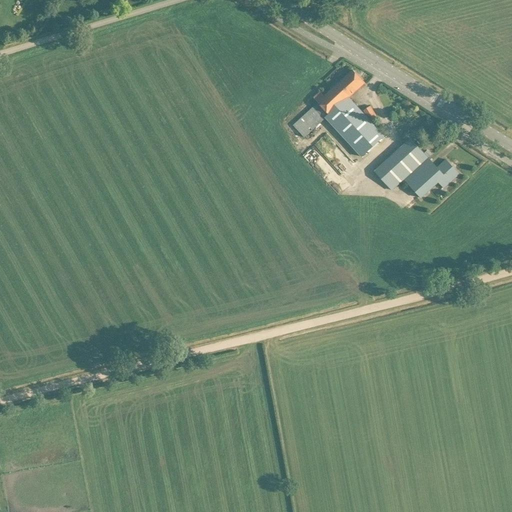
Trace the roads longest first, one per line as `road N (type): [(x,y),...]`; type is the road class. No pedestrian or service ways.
road 1 (unclassified): [(0,404),(511,269)]
road 2 (tertiary): [(511,145),(273,0)]
road 3 (unclassified): [(0,55),(180,0)]
